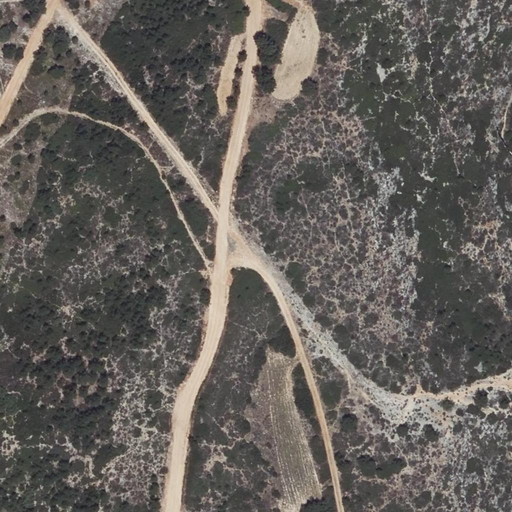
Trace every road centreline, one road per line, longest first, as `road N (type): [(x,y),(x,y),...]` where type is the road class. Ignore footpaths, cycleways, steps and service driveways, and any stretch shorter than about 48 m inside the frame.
road 1 (track): [(53,0),(224,226),(266,267),(317,395),(342,511)]
road 2 (track): [(171,511),(211,325),(256,22),(249,0)]
road 3 (track): [(0,145),(52,108),(137,138),(216,284)]
road 4 (track): [(55,0),(0,117)]
